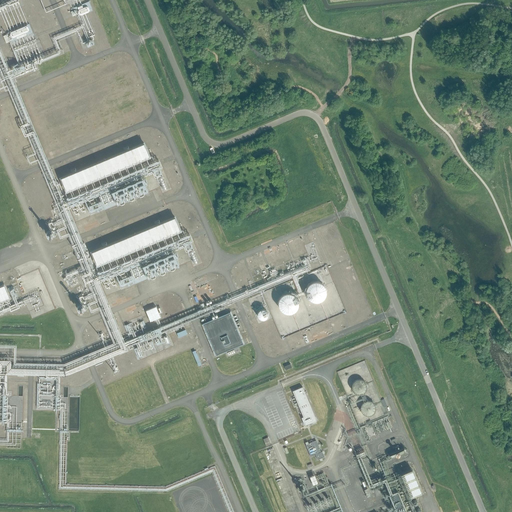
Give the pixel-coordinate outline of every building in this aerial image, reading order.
[(81,15),(94,10),(91,2),(78,6),(81,15)] [(29,24),(7,33),(11,42),(33,33),(29,24)] [(149,145),(63,175),(74,206),(89,201),(93,213),(155,191),(149,175),(156,172),(158,177),(166,174),(164,167),(165,167),(163,160),(161,160),(158,155),(154,156),(149,145)] [(14,247),(0,252),(2,257),(16,251),(14,247)] [(326,294),(326,291),(326,289),(325,286),(323,284),(320,282),(317,281),(315,281),(312,282),(309,284),(307,286),(306,289),(306,291),(306,294),(307,297),(309,299),(312,301),(315,302),(317,302),(320,301),(323,299),(325,297),(326,294)] [(0,301),(9,298),(4,285),(0,286),(0,301)] [(298,306),(298,303),(298,300),(297,298),(295,295),(292,294),(290,293),(287,293),(284,294),(282,295),(280,298),(279,300),(278,303),(279,306),(280,309),(282,311),(284,312),(287,313),(290,313),(292,312),(295,311),(297,309),(298,306)] [(89,309),(86,302),(80,305),(84,312),(89,309)] [(146,310),(150,321),(160,317),(156,306),(146,310)] [(267,316),(267,314),(267,312),(266,310),(264,309),(262,309),(260,309),(259,310),(258,312),(257,314),(258,316),(259,317),(260,319),(262,319),(264,319),(266,317),(267,316)] [(203,324),(216,355),(243,344),(230,313),(203,324)] [(145,338),(141,341),(146,347),(149,346),(150,345),(151,346),(154,344),(156,346),(158,345),(158,347),(159,346),(159,351),(169,343),(169,347),(171,346),(171,345),(174,343),(168,334),(166,336),(164,334),(174,327),(176,329),(182,324),(180,322),(162,324),(161,324),(146,336),(146,338),(145,338)] [(185,329),(177,333),(179,338),(187,334),(185,329)] [(197,350),(194,351),(200,366),(203,365),(197,350)] [(355,379),(355,387),(369,387),(369,379),(355,379)] [(302,387),(292,391),(303,417),(301,417),(304,425),(316,420),(302,387)] [(361,404),(366,416),(380,411),(374,398),(361,404)] [(316,440),(305,445),(310,456),(315,454),(317,459),(324,457),(322,451),(321,452),(316,440)] [(410,495),(421,490),(411,467),(400,472),(410,495)]
